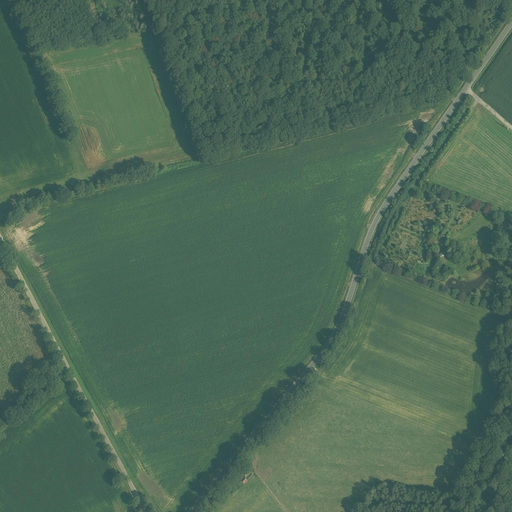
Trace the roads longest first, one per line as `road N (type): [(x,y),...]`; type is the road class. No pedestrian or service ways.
road 1 (tertiary): [(465,88),(376,219),(325,349),(191,511)]
road 2 (unclassified): [(0,239),(143,511)]
